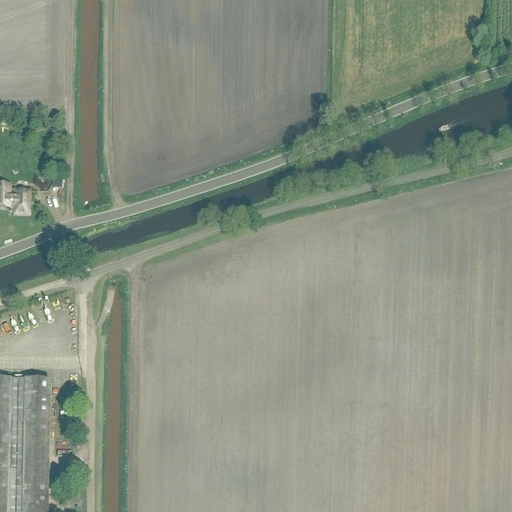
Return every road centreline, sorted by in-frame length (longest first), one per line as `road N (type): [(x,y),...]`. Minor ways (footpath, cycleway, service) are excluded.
road 1 (unclassified): [(0,254),(276,163),(511,69)]
road 2 (unclassified): [(0,303),(324,198),(511,150)]
road 3 (track): [(70,225),(71,0)]
road 4 (unknown): [(89,278),(89,366),(0,372)]
